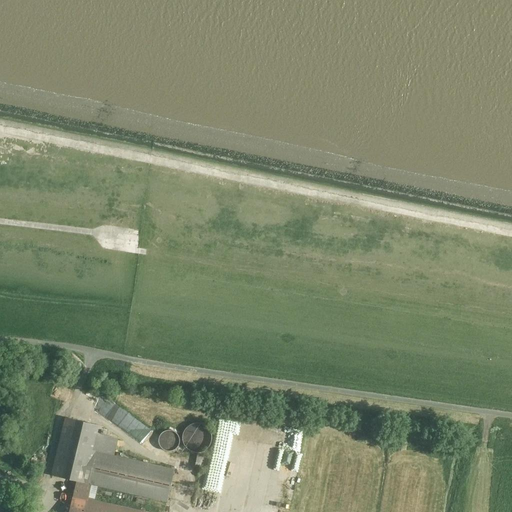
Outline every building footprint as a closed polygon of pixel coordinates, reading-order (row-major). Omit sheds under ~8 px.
[(66,418),(53,477),(80,483),(73,511),(149,511),(97,501),(99,489),(170,504),(177,470),(116,457),(120,440),(99,435),(101,426),(66,418)] [(222,436),(234,436),(234,424),(235,424),(235,418),(222,418),(222,436)] [(187,424),(186,449),(206,450),(208,425),(187,424)] [(228,462),(228,489),(262,489),(262,480),(271,480),(271,482),(285,482),(285,447),(281,447),(281,454),(264,454),(264,448),(258,448),(258,439),(244,439),(244,433),(237,433),(237,462),(228,462)] [(166,448),(176,449),(176,444),(181,444),(181,434),(166,434),(166,448)] [(37,458),(27,455),(25,464),(21,463),(19,471),(33,475),(37,458)]
